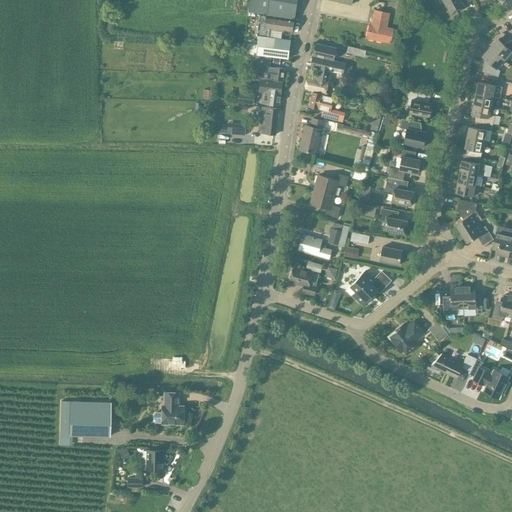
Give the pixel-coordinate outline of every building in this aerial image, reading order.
[(295,20),(297,0),(249,0),(248,12),(252,12),(251,16),(259,17),(259,13),(268,15),(295,20)] [(438,0),(441,3),(445,1),(451,14),(456,12),(456,13),(461,11),(460,10),(465,7),(463,5),(471,0),(438,0)] [(390,43),(393,30),(387,28),(390,14),(377,11),(374,24),(371,24),(368,38),(383,42),(384,41),(390,43)] [(257,36),(259,36),(257,54),(289,58),(291,40),(269,37),(270,29),(293,32),(294,21),(267,17),(267,16),(260,15),(257,36)] [(511,52),(511,40),(504,44),(498,40),(491,48),(504,60),(510,52),(511,52)] [(315,53),(335,57),(336,57),(336,56),(337,56),(337,55),(338,54),(338,53),(338,52),(337,52),(337,51),(337,50),(336,50),(337,48),(318,44),(315,53)] [(366,50),(348,46),(347,53),(365,57),(366,50)] [(484,57),(490,62),(486,73),(498,77),(500,71),(496,68),(504,60),(491,48),(484,57)] [(285,69),(270,67),(271,57),(253,55),(252,65),(260,66),(259,77),(283,80),(283,79),(285,79),(286,74),(284,74),(285,69)] [(326,92),(331,73),(331,72),(343,75),(346,63),(314,56),(312,66),(320,68),(317,79),(309,78),(306,90),(318,92),(318,90),(326,92)] [(263,103),(280,105),(283,81),(262,79),(261,91),(265,92),(263,103)] [(476,93),(493,97),(495,86),(478,82),(476,93)] [(204,90),(204,99),(212,99),(212,90),(204,90)] [(433,109),(431,109),(433,103),(424,101),(426,93),(411,90),(411,91),(408,91),(407,97),(409,98),(408,104),(411,105),(410,112),(430,116),(430,115),(432,116),(433,109)] [(345,113),(331,109),(334,97),(313,92),(310,107),(323,110),(322,117),(342,122),(345,113)] [(241,102),(255,104),(256,97),(248,96),(249,94),(242,93),(241,102)] [(474,104),(491,107),(493,97),(476,93),(474,104)] [(476,116),(475,121),(487,124),(493,125),(495,115),(490,114),(491,107),(474,104),(472,115),(476,116)] [(276,135),(279,109),(263,107),(260,133),(276,135)] [(373,115),(371,130),(378,131),(380,115),(373,115)] [(313,118),(311,126),(306,125),(300,149),(317,153),(324,121),(313,118)] [(414,130),(416,122),(402,119),(400,128),(407,129),(404,143),(424,147),(424,143),(428,136),(426,135),(427,133),(414,130)] [(469,126),(467,137),(484,141),(487,130),(486,130),(487,124),(475,121),(474,127),(469,126)] [(367,173),(378,133),(371,131),(371,132),(343,125),(338,123),(337,128),(340,129),(370,137),(367,147),(363,146),(362,150),(357,148),(356,153),(364,156),(360,171),(367,173)] [(246,126),(228,125),(227,133),(246,135),(246,126)] [(481,158),(482,152),(484,141),(467,137),(465,148),(470,149),(469,155),(481,158)] [(390,167),(388,177),(404,180),(406,171),(418,174),(421,160),(415,159),(416,152),(402,149),(401,156),(402,156),(400,169),(390,167)] [(478,174),(484,175),(486,165),(484,165),(485,159),(481,158),(469,155),(468,161),(463,160),(460,171),(478,175),(478,174)] [(458,182),(475,185),(478,175),(460,171),(458,182)] [(335,179),(319,175),(315,189),(335,195),(338,184),(346,187),(349,176),(337,173),(335,179)] [(404,180),(388,177),(385,191),(392,192),(393,195),(392,201),(412,205),(414,192),(402,189),(404,180)] [(475,185),(458,182),(456,193),(473,196),(475,185)] [(327,208),(326,215),(338,218),(341,207),(332,205),(335,195),(315,189),(311,204),(327,208)] [(461,216),(463,219),(456,224),(462,233),(479,222),(476,217),(479,215),(476,209),(477,203),(459,200),(457,210),(461,217),(461,216)] [(376,206),(368,205),(361,203),(359,214),(374,217),(376,206)] [(408,230),(409,225),(408,224),(408,221),(394,218),(396,212),(382,209),(380,220),(385,221),(384,229),(406,234),(406,231),(408,230)] [(344,247),(350,227),(351,224),(344,222),(343,225),(334,222),(328,242),(344,247)] [(494,239),(488,230),(486,226),(483,228),(479,222),(462,233),(468,243),(477,237),(483,245),(494,239)] [(511,228),(498,225),(492,249),(499,251),(498,254),(509,256),(511,242),(511,228)] [(350,241),(368,244),(370,236),(352,232),(350,241)] [(329,259),(332,251),(320,247),(322,240),(303,234),(298,250),(329,259)] [(399,265),(402,250),(383,246),(380,261),(399,265)] [(355,251),(351,248),(346,249),(345,253),(349,257),(354,255),(355,251)] [(313,272),(294,266),(289,282),(304,286),(302,292),(314,295),(316,286),(309,284),(313,272)] [(333,278),(336,269),(328,266),(325,275),(333,278)] [(391,280),(382,272),(375,279),(366,271),(347,290),(362,304),(365,300),(367,301),(378,290),(380,292),(391,280)] [(443,315),(452,314),(455,314),(457,309),(464,309),(463,286),(456,287),(456,289),(451,289),(451,300),(443,300),(443,315)] [(482,299),(476,299),(475,288),(470,288),(470,286),(463,286),(464,309),(475,308),(476,314),(483,313),(482,299)] [(334,310),(341,292),(334,290),(328,307),(334,310)] [(492,318),(498,320),(502,321),(505,316),(511,317),(511,313),(511,294),(510,294),(509,296),(504,295),(501,306),(495,304),(492,318)] [(428,328),(439,342),(449,334),(438,321),(428,328)] [(406,327),(404,324),(396,330),(397,331),(393,334),(393,340),(396,343),(395,344),(401,352),(403,350),(405,352),(409,353),(416,347),(416,344),(414,341),(425,333),(417,322),(413,322),(406,327)] [(511,342),(503,338),(500,344),(511,350),(511,342)] [(457,378),(462,367),(471,371),(477,359),(467,354),(463,364),(442,353),(429,366),(438,371),(439,369),(457,378)] [(469,374),(475,377),(473,380),(486,386),(484,391),(499,398),(502,393),(504,394),(508,385),(506,384),(509,377),(494,370),(492,374),(490,373),(490,372),(480,367),(482,361),(477,359),(471,371),(469,374)] [(163,405),(163,413),(156,413),(155,413),(154,415),(153,421),(154,422),(156,423),(162,423),(184,424),(185,406),(179,405),(179,391),(165,391),(165,405),(163,405)] [(61,400),(59,435),(71,435),(109,436),(111,402),(61,400)] [(147,469),(163,470),(164,450),(148,450),(147,469)] [(143,478),(129,478),(129,486),(143,487),(143,478)]
